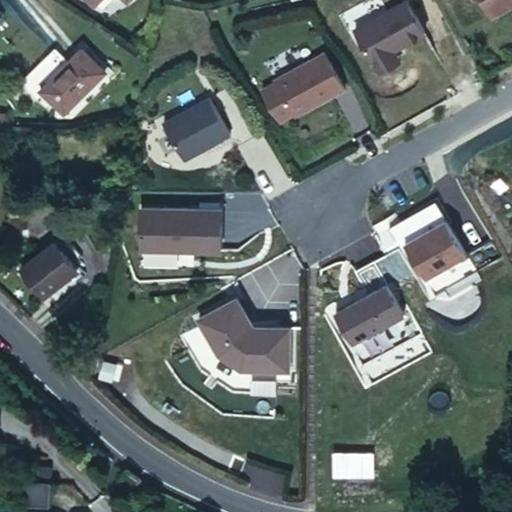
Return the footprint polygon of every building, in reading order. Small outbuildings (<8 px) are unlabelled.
[(424,33),(405,0),(404,0),(354,29),(377,68),(397,57),(393,50),(424,33)] [(511,0),(483,0),(492,16),(511,4),(511,0)] [(85,48),(42,88),(65,111),(107,70),(85,48)] [(325,51),(275,80),(276,81),(262,89),(280,122),(294,114),(295,116),(345,88),(325,51)] [(397,57),(377,68),(379,73),(399,62),(397,57)] [(210,96),(163,122),(184,159),(231,133),(210,96)] [(221,250),(222,208),(142,208),(141,249),(186,250),(186,247),(193,247),(192,250),(221,250)] [(447,221),(405,245),(425,280),(467,256),(447,221)] [(55,238),(21,263),(42,291),(76,266),(55,238)] [(369,295),(336,313),(352,343),(404,314),(375,260),(356,270),(369,295)] [(237,296),(199,318),(218,353),(244,368),(290,370),(290,327),(276,326),(253,326),(237,296)] [(36,472),(47,472),(48,454),(35,454),(36,472)] [(127,494),(138,480),(132,476),(125,471),(114,485),(127,494)] [(36,472),(23,472),(22,498),(48,498),(47,472),(36,472)]
